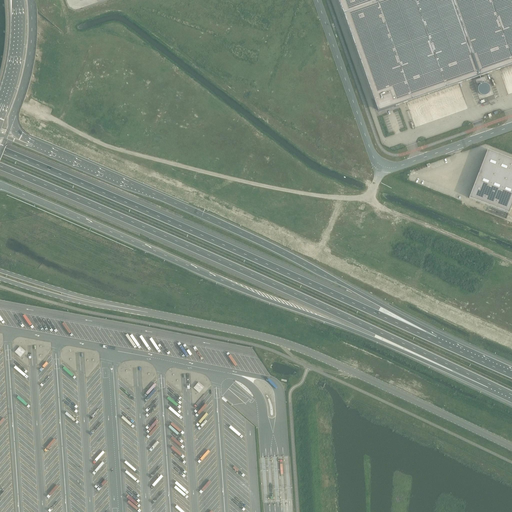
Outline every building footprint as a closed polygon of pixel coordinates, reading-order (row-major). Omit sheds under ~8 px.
[(374,101),(375,101),(378,111),(394,105),(395,106),(511,64),(511,0),(338,0),(344,15),(374,101)] [(493,95),(488,82),(477,86),(481,96),(485,94),(486,97),(493,95)] [(511,159),(487,150),(469,198),(487,205),(508,214),(510,208),(511,204),(511,159)] [(18,352),(22,355),(26,352),(20,347),(16,350),(18,352)] [(204,387),(198,382),(195,386),(197,388),(201,391),(204,387)]
